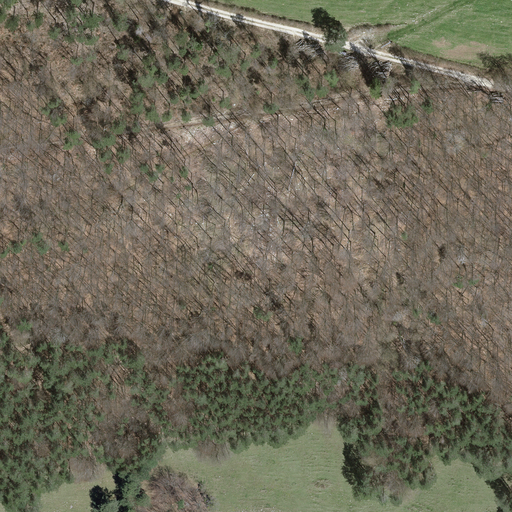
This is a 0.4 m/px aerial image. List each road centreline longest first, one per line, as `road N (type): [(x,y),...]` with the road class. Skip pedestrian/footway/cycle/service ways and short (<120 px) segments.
road 1 (track): [(498,86),(382,90),(0,149)]
road 2 (track): [(182,0),(511,89)]
road 3 (track): [(354,48),(469,0)]
